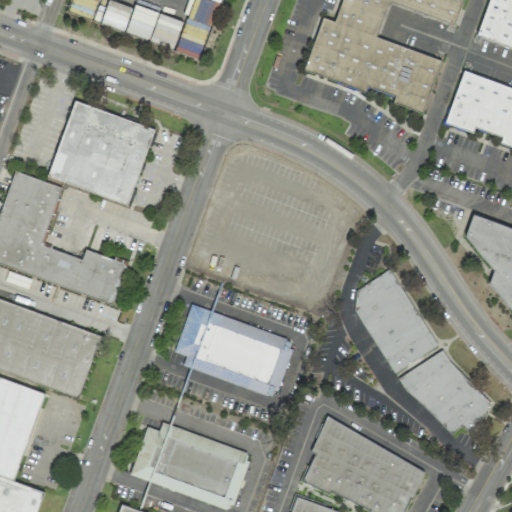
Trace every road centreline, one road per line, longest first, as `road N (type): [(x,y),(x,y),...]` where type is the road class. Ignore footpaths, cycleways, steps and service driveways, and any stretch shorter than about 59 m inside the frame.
road 1 (tertiary): [(511,365),(411,228),(331,158),(0,30)]
road 2 (residential): [(80,511),(266,0)]
